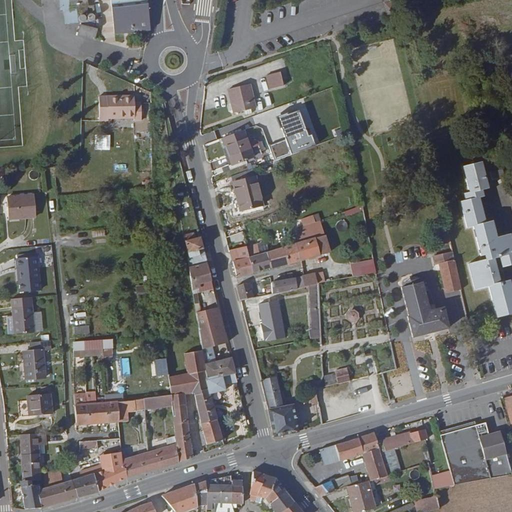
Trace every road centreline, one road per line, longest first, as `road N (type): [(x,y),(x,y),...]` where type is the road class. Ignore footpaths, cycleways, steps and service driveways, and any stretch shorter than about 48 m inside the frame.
road 1 (tertiary): [(179,84),(271,449)]
road 2 (tertiary): [(271,449),(511,382)]
road 3 (tertiary): [(271,449),(81,511)]
